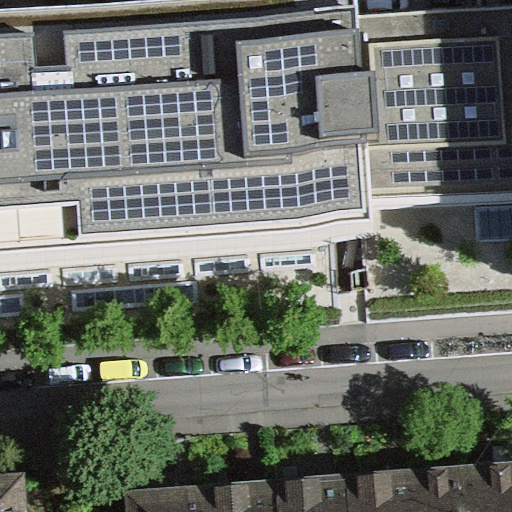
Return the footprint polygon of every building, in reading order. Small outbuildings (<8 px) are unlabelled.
[(511,14),(219,36),(219,37),(218,37),(218,38),(220,68),(0,84),(0,262),(367,235),(369,235),(369,234),(370,232),(369,213),(511,202),(511,14)] [(469,475),(471,511),(511,511),(511,472),(491,474),(469,475)] [(417,479),(419,511),(471,511),(469,475),(439,477),(417,479)] [(419,511),(417,479),(379,482),(346,484),(348,511),(419,511)] [(24,511),(21,509),(19,488),(19,483),(14,483),(0,484),(0,511),(24,511)] [(275,490),(276,511),(348,511),(346,484),(309,487),(275,490)] [(205,511),(276,511),(275,490),(237,493),(204,495),(205,505),(205,511)] [(131,500),(132,511),(205,511),(205,505),(179,507),(178,497),(161,498),(131,500)]
